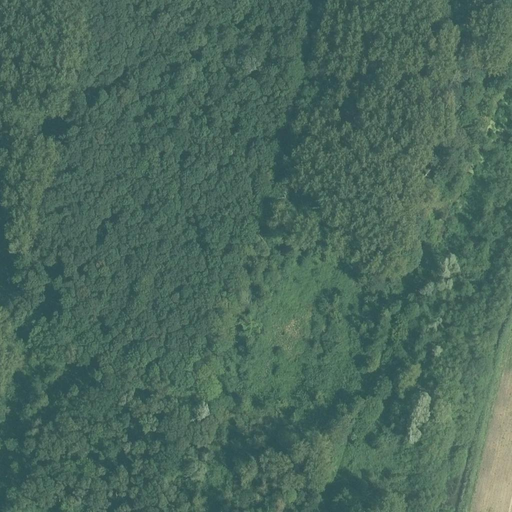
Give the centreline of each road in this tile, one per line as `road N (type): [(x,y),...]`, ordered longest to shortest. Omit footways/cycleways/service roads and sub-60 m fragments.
road 1 (track): [(0,330),(53,360),(213,406),(319,0)]
road 2 (track): [(511,16),(338,438),(317,511)]
